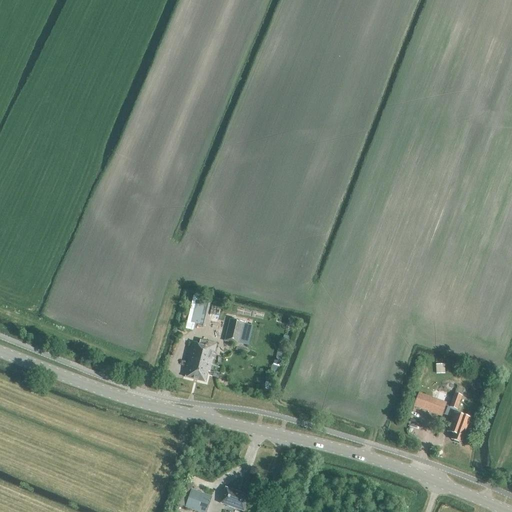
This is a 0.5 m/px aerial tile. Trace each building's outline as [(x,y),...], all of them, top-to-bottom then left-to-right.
[(204,322),(209,302),(200,300),(199,308),(196,307),(193,320),(204,322)] [(253,311),(237,307),(236,311),(269,319),(271,314),(253,309),(253,311)] [(237,345),(243,323),(229,319),(224,342),(237,345)] [(216,344),(199,340),(198,344),(192,342),(186,367),(188,367),(185,378),(205,383),(208,372),(209,373),(216,344)] [(444,366),(435,366),(435,375),(444,375),(444,366)] [(445,406),(446,403),(418,393),(413,408),(440,417),(441,415),(445,406)] [(456,410),(461,396),(454,394),(449,407),(456,410)] [(453,414),(447,432),(453,434),(451,440),(461,443),(466,429),(469,430),(471,424),(468,423),(469,419),(453,414)] [(242,511),(243,511),(249,497),(225,488),(220,504),(242,511)] [(206,511),(211,497),(191,490),(184,508),(195,511),(206,511)]
